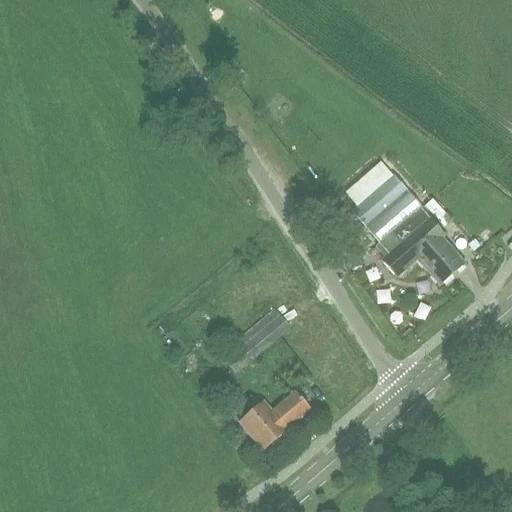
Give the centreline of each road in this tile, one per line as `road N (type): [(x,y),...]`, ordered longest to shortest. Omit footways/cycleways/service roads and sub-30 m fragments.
road 1 (unclassified): [(408,396),(141,0)]
road 2 (tertiary): [(274,511),(408,396)]
road 3 (track): [(488,511),(408,396)]
road 4 (tertiary): [(408,396),(511,307)]
